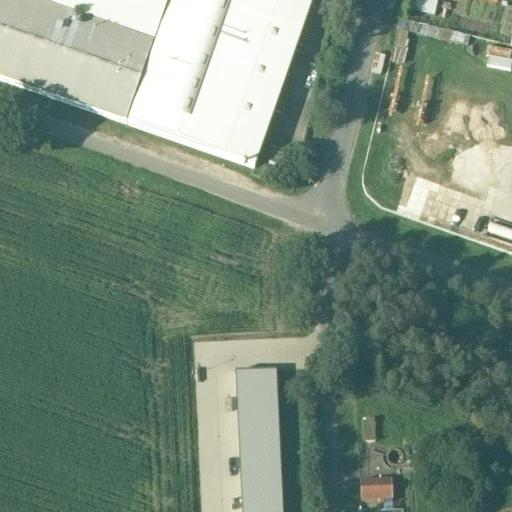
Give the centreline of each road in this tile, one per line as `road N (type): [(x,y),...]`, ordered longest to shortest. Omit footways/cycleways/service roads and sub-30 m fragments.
road 1 (residential): [(0,119),(314,232)]
road 2 (unclassified): [(314,232),(327,511)]
road 3 (unclassified): [(376,0),(314,232)]
road 4 (residential): [(314,232),(511,294)]
